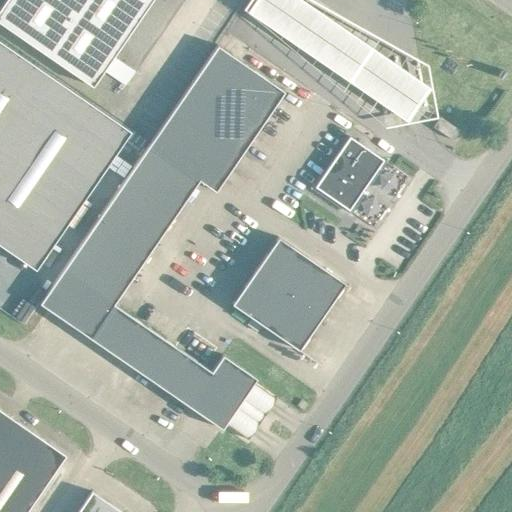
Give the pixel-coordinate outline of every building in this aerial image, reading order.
[(0,0),(0,17),(92,81),(147,0),(0,0)] [(247,0),(243,7),(407,120),(431,86),(305,0),(247,0)] [(0,34),(0,238),(34,262),(129,124),(0,34)] [(217,39),(148,139),(199,174),(215,185),(284,86),(217,39)] [(440,111),(433,121),(452,135),(459,125),(440,111)] [(349,131),(314,181),(348,205),(383,154),(349,131)] [(148,139),(126,172),(176,207),(199,174),(148,139)] [(126,172),(103,205),(154,240),(176,207),(126,172)] [(103,205),(80,238),(131,272),(154,240),(103,205)] [(278,231),(254,265),(321,311),(345,277),(278,231)] [(39,298),(89,332),(113,298),(131,272),(80,238),(39,298)] [(321,311),(254,265),(231,298),(298,344),(321,311)] [(89,332),(122,355),(145,320),(113,298),(89,332)] [(122,355),(155,377),(178,343),(145,320),(122,355)] [(155,377),(188,400),(211,365),(178,343),(155,377)] [(221,423),(224,419),(246,434),(275,392),(252,378),(256,372),(222,349),(188,400),(221,423)] [(0,511),(21,511),(65,450),(0,404),(0,511)] [(91,485),(75,509),(78,511),(121,511),(124,509),(91,485)]
